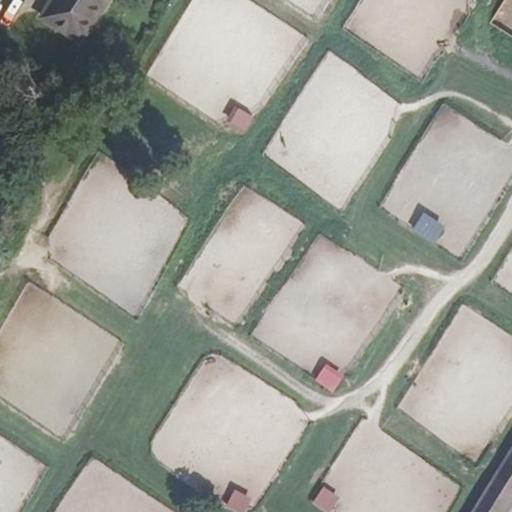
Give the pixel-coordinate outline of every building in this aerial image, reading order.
[(57,0),(48,15),(87,38),(109,0),(57,0)] [(248,131),(256,116),(241,107),(233,123),(248,131)] [(427,210),(415,229),(437,243),(449,224),(427,210)] [(316,380),(334,392),(345,376),(327,364),(316,380)] [(511,511),(511,459),(479,511),(511,511)]
